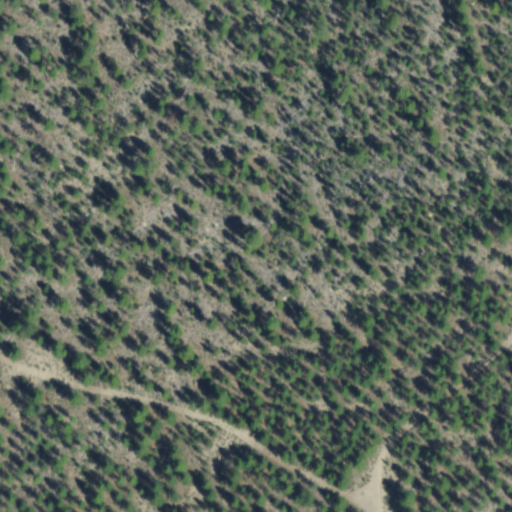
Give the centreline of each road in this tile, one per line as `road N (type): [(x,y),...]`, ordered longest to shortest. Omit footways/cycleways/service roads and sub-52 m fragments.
road 1 (track): [(306,511),(242,482),(100,455),(17,416),(0,397)]
road 2 (track): [(388,511),(426,437),(511,360)]
